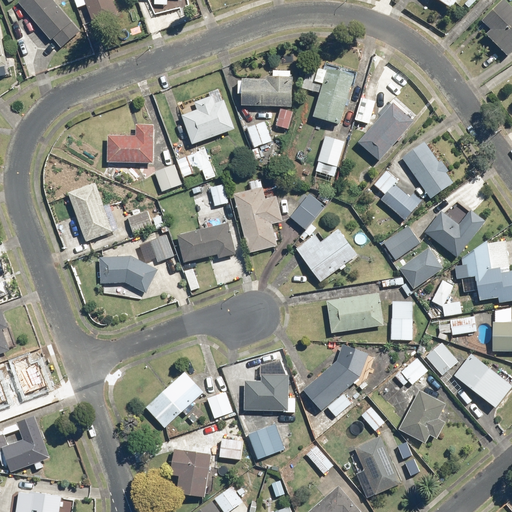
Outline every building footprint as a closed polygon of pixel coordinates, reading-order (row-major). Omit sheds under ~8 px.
[(51,0),(23,0),(20,3),(54,42),(73,26),(51,0)] [(85,0),(93,24),(119,16),(114,0),(85,0)] [(439,0),(453,9),(458,0),(439,0)] [(511,51),(511,5),(508,2),(484,27),(511,53),(511,51)] [(98,31),(91,34),(97,53),(104,50),(98,31)] [(329,70),(316,116),(339,123),(352,77),(329,70)] [(244,80),(244,104),(290,105),(291,81),(244,80)] [(352,129),(364,132),(367,123),(369,123),(375,100),(379,83),(368,80),(363,99),(360,99),(352,129)] [(184,116),(194,144),(235,129),(225,101),(184,116)] [(362,144),(381,161),(413,124),(394,107),(362,144)] [(283,111),(278,126),(288,129),(293,114),(283,111)] [(255,147),(271,140),(265,124),(248,130),(255,147)] [(155,138),(155,125),(136,125),(136,137),(110,136),(109,162),(154,164),(155,138)] [(326,137),(317,170),(336,175),(345,142),(326,137)] [(402,141),(387,158),(391,161),(407,144),(402,141)] [(426,143),(404,157),(431,198),(453,183),(426,143)] [(199,156),(180,163),(185,177),(203,170),(199,156)] [(315,161),(303,158),(300,173),(312,176),(315,161)] [(157,172),(163,191),(180,185),(175,167),(157,172)] [(393,184),(381,200),(406,218),(417,201),(393,184)] [(70,195),(87,240),(113,230),(96,185),(70,195)] [(212,189),(215,205),(228,203),(224,187),(212,189)] [(277,247),(271,224),(283,221),(277,197),(266,200),(263,188),(235,195),(249,254),(277,247)] [(311,195),(292,219),(307,230),(326,206),(311,195)] [(456,254),(460,257),(484,223),(469,213),(461,225),(443,211),(426,233),(455,255),(456,254)] [(130,217),(135,233),(154,228),(149,212),(130,217)] [(229,224),(182,236),(189,263),(236,251),(229,224)] [(386,243),(396,259),(418,244),(408,228),(386,243)] [(308,261),(322,281),(357,256),(339,230),(321,243),(317,236),(299,248),(307,262),(308,261)] [(153,243),(159,262),(174,257),(168,238),(153,243)] [(511,270),(506,242),(488,246),(466,277),(481,287),(484,302),(511,296),(511,270)] [(426,255),(409,266),(420,284),(437,273),(426,255)] [(159,271),(132,257),(100,258),(101,285),(127,284),(147,294),(159,271)] [(194,267),(185,271),(193,291),(202,288),(194,267)] [(406,279),(382,279),(382,288),(403,287),(407,296),(413,293),(409,285),(406,284),(406,279)] [(441,280),(431,300),(443,308),(444,317),(463,314),(461,301),(447,303),(455,286),(441,280)] [(329,301),(333,333),(381,326),(377,295),(329,301)] [(412,305),(394,305),(393,340),(412,340),(412,305)] [(451,321),(453,335),(477,331),(475,317),(451,321)] [(0,322),(0,355),(10,352),(0,322)] [(511,324),(497,324),(496,349),(511,349),(511,324)] [(441,343),(427,357),(444,375),(458,362),(441,343)] [(345,346),(339,362),(305,391),(321,410),(360,377),(369,355),(345,346)] [(511,385),(474,357),(458,378),(496,407),(511,386),(511,385)] [(25,394),(47,386),(39,362),(30,365),(28,358),(14,363),(25,394)] [(405,376),(412,383),(424,371),(417,364),(405,376)] [(151,407),(167,425),(200,396),(184,378),(151,407)] [(245,382),(246,410),(289,409),(289,381),(245,382)] [(421,392),(401,429),(426,443),(446,405),(421,392)] [(225,393),(208,399),(215,418),(232,412),(225,393)] [(371,407),(361,416),(376,433),(387,424),(371,407)] [(43,434),(42,434),(36,417),(18,424),(24,441),(3,449),(12,473),(52,458),(43,434)] [(238,421),(221,427),(224,435),(241,429),(238,421)] [(250,436),(257,453),(284,441),(277,425),(250,436)] [(224,440),(222,457),(240,460),(243,443),(224,440)] [(381,440),(358,449),(376,491),(399,481),(381,440)] [(318,447),(309,454),(324,473),(333,465),(318,447)] [(174,451),(171,478),(180,479),(178,494),(207,498),(213,455),(186,452),(186,453),(174,451)] [(286,482),(276,483),(277,496),(286,496),(286,482)] [(359,511),(355,507),(356,507),(340,488),(312,511),(359,511)] [(218,500),(227,511),(230,511),(242,504),(231,490),(218,500)] [(58,511),(61,498),(32,494),(29,511),(58,511)]
